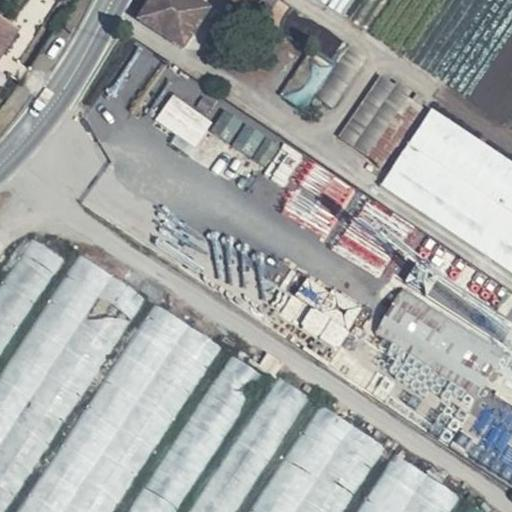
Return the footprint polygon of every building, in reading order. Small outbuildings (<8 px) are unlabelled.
[(190,0),(157,0),(144,21),(184,48),(209,12),(190,0)] [(236,0),(254,13),(263,0),(236,0)] [(0,34),(0,62),(13,43),(0,34)] [(315,50),(285,95),(306,109),(336,64),(315,50)] [(340,135),(382,164),(405,133),(393,125),(413,96),(384,75),(340,135)] [(158,119),(198,146),(215,122),(175,94),(158,119)] [(511,157),(436,107),(376,195),(511,286),(511,157)] [(214,134),(266,160),(277,138),(226,112),(214,134)] [(0,365),(65,267),(29,243),(0,287),(0,365)] [(0,511),(7,511),(147,302),(82,259),(0,382),(0,511)] [(478,333),(396,299),(380,337),(462,371),(478,333)] [(116,511),(223,352),(157,308),(21,511),(116,511)] [(231,359),(129,511),(176,511),(264,381),(231,359)] [(278,379),(188,511),(239,511),(313,402),(278,379)] [(347,511),(386,454),(318,409),(250,511),(347,511)] [(453,511),(460,503),(393,459),(358,511),(453,511)]
